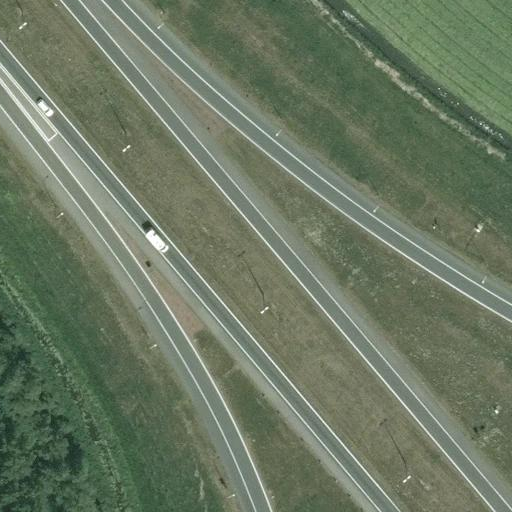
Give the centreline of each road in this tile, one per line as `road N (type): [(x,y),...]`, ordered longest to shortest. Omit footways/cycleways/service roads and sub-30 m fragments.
road 1 (motorway): [(503,511),(69,0)]
road 2 (motorway): [(0,52),(390,511)]
road 3 (motorway): [(511,313),(401,247),(272,150),(114,0)]
road 4 (motorway): [(0,85),(179,344),(258,511)]
